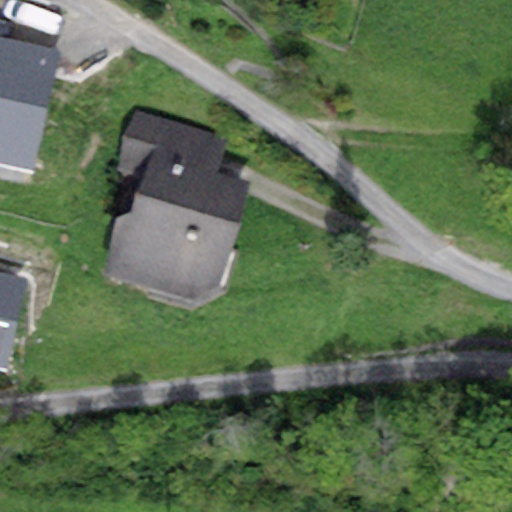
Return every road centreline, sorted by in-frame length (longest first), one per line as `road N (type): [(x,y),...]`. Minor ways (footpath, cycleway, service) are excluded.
road 1 (unclassified): [(511,288),(464,266),(301,139),(78,0)]
road 2 (unclassified): [(0,406),(385,374),(511,378)]
